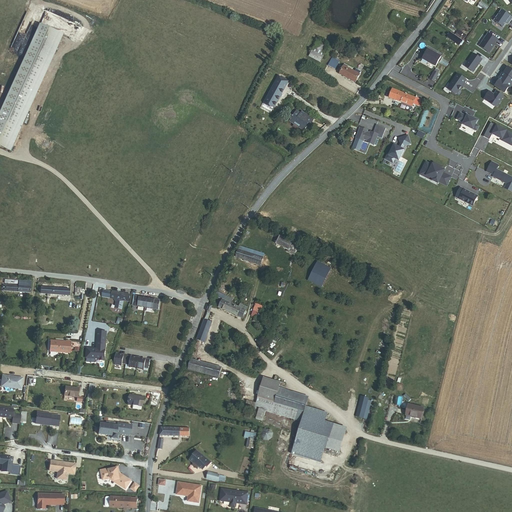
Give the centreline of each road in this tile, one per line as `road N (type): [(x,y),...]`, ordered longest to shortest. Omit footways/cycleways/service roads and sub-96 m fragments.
road 1 (residential): [(386,70),(281,177),(238,232),(203,302)]
road 2 (residential): [(203,302),(155,429),(146,511)]
road 3 (unclassified): [(0,271),(203,302)]
road 4 (track): [(19,154),(63,178),(162,291)]
road 5 (residential): [(386,70),(444,101),(430,145),(468,164)]
